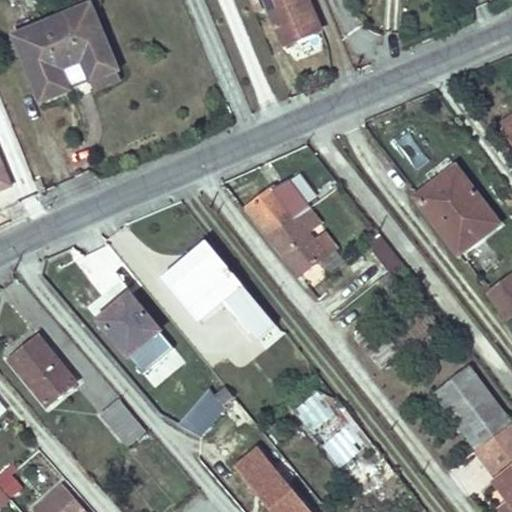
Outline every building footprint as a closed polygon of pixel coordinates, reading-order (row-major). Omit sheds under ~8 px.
[(264,0),(283,45),(320,30),(307,0),(264,0)] [(41,100),(90,80),(116,70),(90,5),(14,36),(41,100)] [(116,70),(90,80),(94,89),(120,78),(116,70)] [(511,117),(510,119),(501,125),(505,131),(511,124),(511,117)] [(0,190),(11,186),(0,158),(0,190)] [(455,168),(431,185),(435,191),(458,174),(455,168)] [(435,191),(431,185),(414,198),(458,255),(498,225),(458,174),(435,191)] [(245,208),(269,237),(295,218),(271,188),(245,208)] [(295,218),(269,237),(298,275),(317,261),(327,274),(343,262),(332,249),(324,256),(295,218)] [(377,235),(365,243),(388,273),(400,264),(377,235)] [(205,242),(162,278),(198,322),(224,301),(257,341),(275,327),(205,242)] [(388,273),(378,281),(388,294),(410,277),(400,264),(388,273)] [(511,276),(487,294),(505,318),(511,313),(511,276)] [(129,295),(98,320),(128,356),(159,331),(129,295)] [(416,301),(385,326),(410,358),(441,333),(416,301)] [(22,362),(16,367),(47,406),(76,384),(38,338),(16,355),(22,362)] [(16,355),(10,360),(16,367),(22,362),(16,355)] [(511,424),(469,367),(434,395),(497,479),(511,468),(511,424)] [(225,389),(215,397),(222,405),(231,398),(225,389)] [(349,415),(337,400),(320,392),(298,410),(319,439),(349,415)] [(117,401),(100,415),(127,447),(144,433),(117,401)] [(422,511),(424,510),(349,415),(319,439),(345,472),(348,469),(362,486),(358,489),(375,511),(422,511)] [(311,511),(263,449),(236,470),(268,511),(311,511)] [(511,471),(495,484),(509,502),(511,506),(511,471)] [(23,487),(13,476),(1,486),(11,497),(23,487)] [(34,511),(56,511),(72,499),(61,486),(33,510),(34,511)] [(0,511),(9,505),(0,493),(0,511)] [(83,511),(72,499),(56,511),(83,511)] [(511,511),(511,506),(509,502),(497,511),(498,511),(511,511)]
